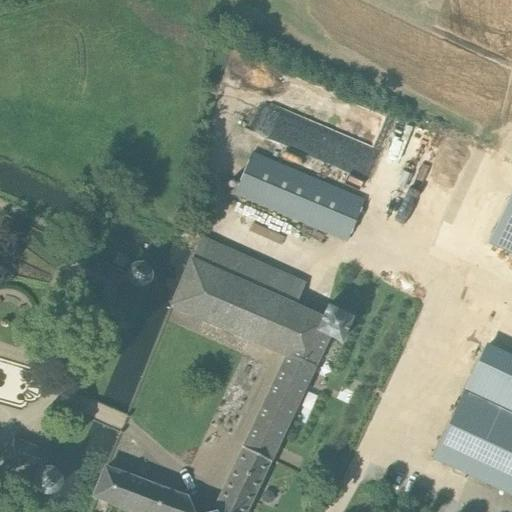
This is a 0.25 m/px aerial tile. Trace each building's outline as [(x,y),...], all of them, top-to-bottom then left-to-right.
[(348,240),(363,202),(251,156),(235,195),(348,240)] [(511,191),(488,243),(511,254),(511,191)] [(192,258),(171,306),(286,356),(245,443),(213,511),(193,511),(188,498),(105,468),(97,488),(94,497),(135,511),(245,511),(272,457),(328,336),(340,342),(352,317),(326,305),(320,317),(295,306),(297,300),(296,300),(305,280),(203,235),(193,259),(192,258)] [(140,286),(145,285),(149,282),(151,277),(152,272),(150,268),(146,264),(140,262),(135,264),(130,268),(128,273),(128,274),(128,276),(129,278),(130,281),(130,282),(134,285),(140,286)] [(432,458),(511,495),(511,413),(463,390),(432,458)] [(50,495),(56,493),(60,488),(62,481),(62,480),(60,474),(55,470),(50,467),(44,467),(49,453),(13,439),(6,459),(36,472),(34,476),(33,480),(34,486),(38,492),(43,495),(50,495)]
